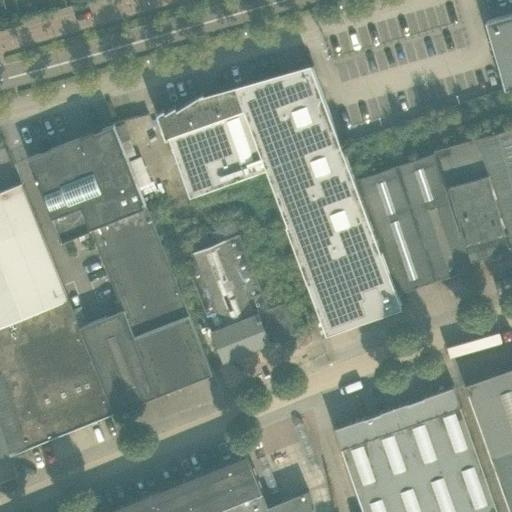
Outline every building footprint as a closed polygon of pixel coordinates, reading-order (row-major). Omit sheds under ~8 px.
[(511,12),(486,20),(492,40),(506,88),(511,85),(511,12)] [(313,65),(200,97),(198,96),(204,92),(204,91),(177,107),(176,104),(166,110),(164,107),(157,112),(166,138),(169,137),(246,111),(266,170),(285,222),(297,255),(304,273),(326,331),(401,303),(398,293),(355,179),(313,65)] [(246,111),(169,137),(190,197),(266,170),(246,111)] [(146,205),(121,142),(114,123),(28,157),(52,217),(60,239),(91,227),(146,205)] [(511,127),(441,147),(472,259),(508,249),(511,256),(511,255),(511,127)] [(435,153),(355,179),(398,293),(474,267),(472,259),(441,147),(434,149),(435,153)] [(21,183),(0,191),(0,326),(14,321),(68,299),(29,201),(21,183)] [(123,309),(80,326),(95,365),(114,411),(156,395),(212,373),(146,205),(91,227),(123,309)] [(243,233),(187,252),(224,358),(297,333),(285,300),(268,306),(243,233)] [(14,321),(0,326),(0,423),(9,454),(10,454),(11,456),(26,452),(25,448),(114,411),(95,365),(80,326),(68,299),(14,321)] [(511,511),(511,366),(465,383),(510,511),(511,511)] [(498,511),(460,404),(453,385),(394,406),(431,511),(498,511)] [(335,427),(364,511),(431,511),(394,406),(363,417),(335,427)] [(0,456),(9,454),(0,423),(0,456)] [(265,511),(263,507),(268,506),(250,460),(161,496),(159,491),(141,498),(143,503),(121,511),(265,511)] [(313,511),(313,509),(308,490),(268,506),(263,507),(265,511),(313,511)]
